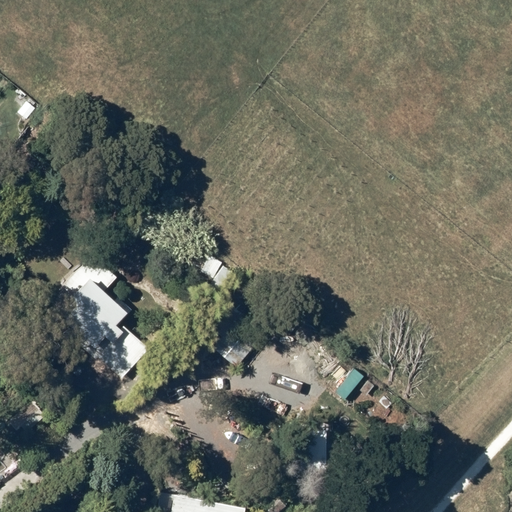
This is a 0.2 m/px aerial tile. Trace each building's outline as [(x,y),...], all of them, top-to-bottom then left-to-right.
[(228,265),(209,253),(197,273),(217,284),(228,265)] [(46,307),(124,378),(149,351),(120,324),(133,310),(108,288),(118,277),(94,255),(46,307)] [(259,343),(240,322),(213,347),(233,368),(259,343)] [(329,426),(310,425),(308,458),(327,459),(329,426)] [(248,511),(250,503),(162,488),(157,511),(248,511)]
